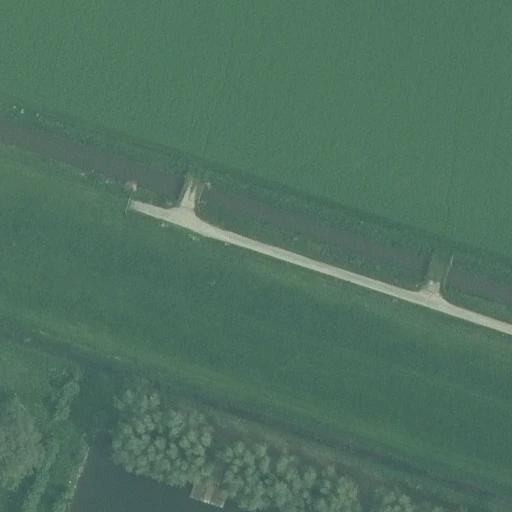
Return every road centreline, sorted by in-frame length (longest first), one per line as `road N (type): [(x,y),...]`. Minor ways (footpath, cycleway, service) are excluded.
road 1 (track): [(511,382),(0,208)]
road 2 (unclassified): [(511,331),(129,206)]
